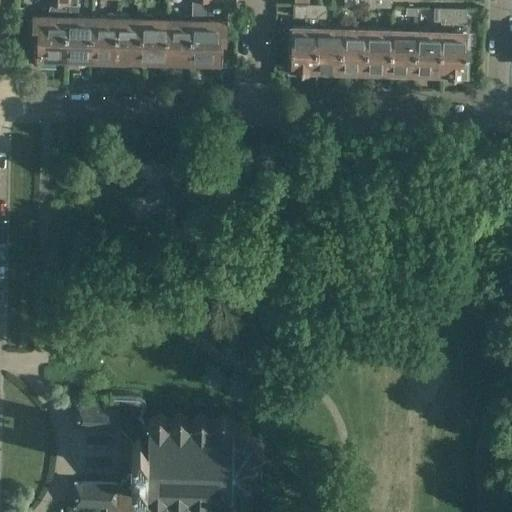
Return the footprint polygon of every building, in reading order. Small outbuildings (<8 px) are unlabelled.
[(67,15),(66,0),(46,0),(47,2),(58,2),(57,5),(53,5),(52,5),(51,6),(50,6),(49,7),(49,8),(49,9),(48,9),(48,10),(49,11),(49,12),(50,14),(50,17),(36,17),(35,36),(36,36),(36,49),(41,50),(40,61),(56,62),(56,56),(65,56),(67,15)] [(75,62),(90,63),(92,18),(76,18),(76,0),(66,0),(67,15),(65,56),(76,57),(75,62)] [(202,0),(191,0),(191,16),(192,16),(191,60),(200,60),(200,66),(216,66),(217,41),(222,41),(223,22),(202,21),(202,0)] [(317,17),(318,4),(294,4),(294,16),(317,17)] [(416,15),(416,7),(405,7),(405,14),(416,15)] [(467,32),(451,31),(452,20),(465,21),(465,9),(442,8),(442,20),(441,31),(440,72),(448,72),(448,75),(460,75),(460,73),(466,73),(466,71),(468,71),(468,60),(466,60),(466,49),(466,47),(469,47),(469,35),(467,35),(467,32)] [(228,9),(228,26),(236,27),(236,9),(228,9)] [(142,19),(141,19),(125,19),(125,14),(117,15),(116,58),(126,58),(125,64),(140,64),(142,19)] [(166,65),(167,20),(153,20),(152,15),(141,14),(141,19),(142,19),(140,64),(141,64),(141,58),(151,59),(150,64),(166,65)] [(116,58),(117,15),(106,15),(106,18),(92,18),(90,63),(106,63),(106,57),(116,58)] [(192,16),(191,16),(181,16),(181,20),(167,20),(166,65),(181,65),(181,59),(191,60),(192,16)] [(315,69),(316,27),(291,27),(291,30),(289,30),(289,42),(291,42),(291,44),(291,55),(288,55),(288,66),(290,66),(290,68),(296,68),(296,70),(308,71),(308,68),(315,69)] [(340,69),(341,28),(316,27),(315,69),(323,69),(323,71),(335,72),(335,69),(340,69)] [(365,70),(367,29),(341,28),(340,69),(344,69),(344,72),(356,72),(356,70),(365,70)] [(390,71),(392,29),(367,29),(365,70),(369,70),(369,72),(381,73),(381,70),(390,71)] [(416,71),(417,30),(392,29),(390,71),(394,71),(393,73),(406,74),(406,71),(416,71)] [(440,72),(441,31),(417,30),(416,71),(418,71),(418,74),(431,74),(431,72),(440,72)] [(149,420),(148,420),(148,425),(143,425),(143,421),(138,416),(143,411),(145,408),(146,404),(145,400),(143,397),(140,395),(136,394),(109,393),(109,405),(78,404),(78,403),(77,403),(76,428),(78,428),(78,427),(117,428),(117,429),(118,429),(118,426),(133,441),(132,443),(132,444),(131,445),(133,446),(133,451),(131,451),(131,453),(133,453),(133,459),(131,459),(131,460),(133,460),(133,466),(131,466),(131,467),(131,469),(132,470),(117,485),(117,482),(116,482),(115,483),(76,482),(76,481),(75,481),(74,506),(76,506),(76,505),(106,505),(105,511),(142,511),(143,508),(142,504),(140,501),(136,496),(143,489),(146,489),(146,493),(147,493),(157,500),(167,493),(178,501),(188,493),(199,502),(210,494),(220,502),(233,495),(233,498),(234,499),(235,497),(235,495),(245,495),(251,481),(263,473),(258,459),(263,446),(252,437),(248,423),(233,422),(223,414),(212,422),(201,414),(191,421),(180,413),(170,421),(159,412),(149,420)]
